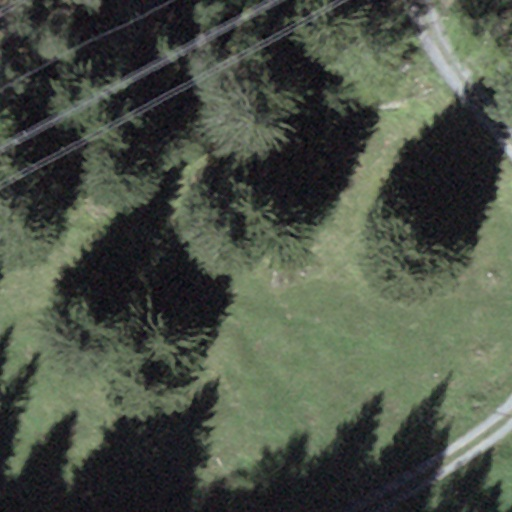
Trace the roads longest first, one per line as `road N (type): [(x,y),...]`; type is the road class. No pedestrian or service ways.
road 1 (track): [(0,508),(392,511),(511,401)]
road 2 (track): [(511,133),(453,62),(420,0)]
